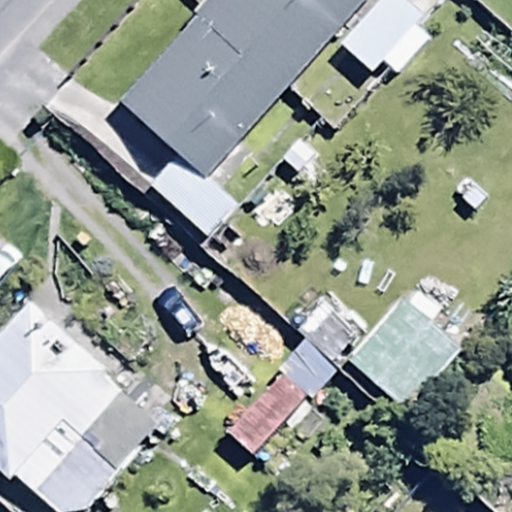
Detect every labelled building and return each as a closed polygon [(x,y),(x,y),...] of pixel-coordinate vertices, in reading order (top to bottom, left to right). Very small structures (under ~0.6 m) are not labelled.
[(367,0),(218,0),(122,112),(209,186),(367,0)] [(414,37),(427,23),(401,0),(389,0),(342,54),(373,82),(382,72),(396,83),(427,48),(414,37)] [(178,165),(150,196),(205,244),(232,214),(178,165)] [(450,337),(511,268),(488,248),(482,254),(458,232),(406,291),(433,314),(429,318),(450,337)] [(459,356),(406,309),(352,370),(405,417),(459,356)] [(0,482),(11,492),(15,488),(41,511),(84,511),(159,432),(31,315),(0,348),(0,482)]
